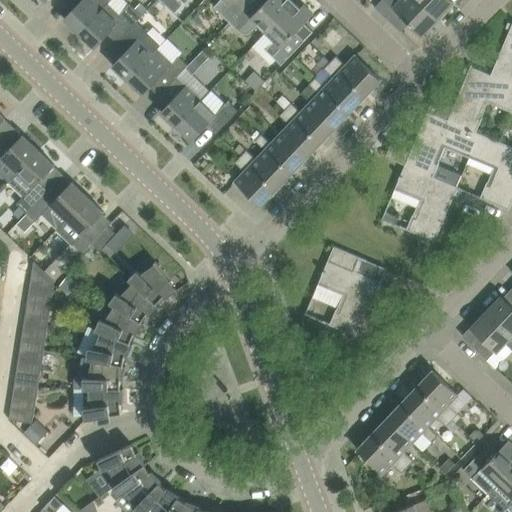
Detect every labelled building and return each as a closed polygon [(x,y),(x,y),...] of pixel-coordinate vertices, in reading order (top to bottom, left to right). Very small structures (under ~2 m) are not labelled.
[(109,4),(112,0),(81,0),(65,18),(80,33),(105,7),(106,7),(109,4)] [(109,33),(118,41),(137,22),(143,15),(130,3),(129,4),(125,0),(112,0),(109,4),(106,7),(105,7),(80,33),(95,47),(109,33)] [(220,0),(214,6),(230,21),(250,0),(220,0)] [(258,24),(267,32),(295,2),(293,0),(267,0),(262,5),(256,0),(250,0),(230,21),(242,33),(250,33),(258,24)] [(437,18),(418,0),(381,0),(376,6),(397,26),(405,18),(422,34),(437,18)] [(418,0),(437,18),(453,1),(451,0),(418,0)] [(136,8),(143,15),(149,9),(141,2),(136,8)] [(295,2),(267,32),(275,40),(266,49),(282,64),(306,40),(297,32),(314,13),(304,4),(301,7),(295,2)] [(161,45),(146,31),(137,22),(118,41),(127,50),(113,64),(129,79),(161,45)] [(511,25),(496,62),(491,74),(491,75),(511,83),(511,25)] [(160,95),(186,68),(189,65),(179,55),(173,62),(158,48),(161,45),(129,79),(144,94),(151,87),(160,95)] [(196,57),(203,64),(211,56),(204,49),(196,57)] [(331,61),(366,95),(381,79),(356,55),(346,65),(337,55),(331,61)] [(366,95),(331,61),(330,62),(325,68),(335,77),(326,86),(351,110),(366,95)] [(472,64),(454,107),(448,119),(477,132),(478,131),(483,119),(478,117),(486,97),(511,108),(511,83),(491,75),(472,66),(473,65),(472,64)] [(210,91),(186,68),(160,95),(169,104),(162,111),(177,126),(210,91)] [(255,70),(245,80),(256,90),(265,80),(255,70)] [(311,102),(336,126),(351,110),(326,86),(316,77),(310,84),(320,92),(311,102)] [(229,100),(226,103),(213,90),(211,92),(210,91),(177,126),(192,140),(208,124),(217,133),(239,110),(229,100)] [(145,115),(156,104),(146,94),(135,105),(145,115)] [(286,109),(321,142),(336,126),(311,102),(302,111),(292,102),(286,109)] [(281,133),(306,158),(321,142),(286,109),(280,115),(290,124),(281,133)] [(428,110),(410,153),(406,164),(435,177),(440,164),(435,162),(443,142),(471,154),(480,133),(477,132),(448,119),(429,111),(430,110),(429,109),(428,110)] [(291,174),(306,158),(281,133),(272,143),(262,134),(256,140),(266,149),(291,174)] [(487,184),(481,197),(509,209),(511,202),(511,146),(501,141),(480,133),(471,154),(499,166),(491,186),(487,184)] [(0,172),(10,182),(19,173),(18,172),(39,149),(23,134),(8,150),(0,141),(0,172)] [(18,172),(19,173),(10,182),(24,196),(17,203),(20,205),(27,212),(49,189),(40,180),(56,165),(39,149),(18,172)] [(241,156),(276,189),(291,174),(266,149),(257,158),(247,149),(241,156)] [(276,189),(241,156),(235,162),(245,171),(235,181),(261,205),(276,189)] [(436,241),(458,187),(458,186),(435,177),(406,164),(405,165),(397,185),(426,198),(417,217),(414,216),(408,229),(436,241)] [(58,228),(67,219),(89,196),(73,181),(57,197),(49,189),(27,212),(36,221),(43,214),(58,228)] [(89,196),(67,219),(58,228),(57,229),(73,245),(83,234),(105,212),(89,196)] [(27,212),(20,205),(13,212),(20,219),(27,212)] [(400,218),(386,212),(383,219),(397,225),(400,218)] [(108,225),(92,242),(101,251),(117,233),(108,225)] [(359,336),(382,280),(381,279),(381,281),(354,269),(359,257),(367,260),(367,259),(335,245),(320,281),(349,293),(340,312),(336,311),(330,324),(359,336)] [(63,251),(45,270),(56,280),(74,261),(63,251)] [(54,291),(56,280),(45,270),(34,260),(30,288),(54,291)] [(130,277),(159,305),(157,302),(163,296),(165,298),(177,290),(156,260),(155,261),(156,263),(141,273),(137,269),(130,277)] [(130,277),(129,277),(134,282),(121,295),(117,292),(111,301),(144,323),(145,322),(142,321),(147,314),(149,315),(159,305),(130,277)] [(52,303),(54,291),(30,288),(28,300),(52,303)] [(511,303),(503,296),(488,312),(511,334),(511,303)] [(50,315),(52,303),(28,300),(26,311),(50,315)] [(137,335),(144,323),(111,301),(116,305),(106,320),(101,318),(97,328),(134,343),(131,342),(134,334),(137,335)] [(48,327),(50,315),(26,311),(25,323),(48,327)] [(511,347),(511,334),(488,312),(473,328),(484,339),(475,347),(488,359),(505,341),(511,347)] [(46,338),(48,327),(25,323),(23,335),(46,338)] [(134,343),(97,328),(96,328),(102,331),(95,347),(90,346),(87,357),(127,365),(124,364),(126,356),(128,356),(134,343)] [(46,338),(23,335),(21,347),(45,350),(46,338)] [(43,362),(45,350),(21,347),(19,359),(43,362)] [(127,365),(87,357),(87,358),(93,359),(89,377),(84,377),(84,387),(124,388),(124,387),(121,387),(121,379),(124,379),(127,365)] [(41,374),(43,362),(19,359),(17,371),(41,374)] [(418,385),(453,419),(459,413),(449,404),(459,394),(433,369),(418,385)] [(39,386),(41,374),(17,371),(15,383),(39,386)] [(37,398),(39,386),(15,383),(13,395),(37,398)] [(418,385),(403,401),(429,425),(438,416),(447,425),(453,419),(418,385)] [(84,407),(86,418),(123,412),(121,403),(124,402),(124,388),(84,387),(84,388),(90,388),(89,406),(84,407)] [(35,410),(37,398),(13,395),(11,406),(35,410)] [(388,417),(414,441),(423,432),(432,441),(438,434),(429,425),(403,401),(388,417)] [(33,422),(35,410),(11,406),(10,419),(33,422)] [(388,417),(373,433),(408,466),(414,460),(405,450),(414,441),(388,417)] [(408,466),(373,433),(358,449),(383,473),(393,463),(403,472),(408,466)] [(464,469),(489,493),(511,468),(511,442),(509,439),(492,458),(483,449),(464,469)] [(132,443),(99,459),(103,467),(100,470),(113,488),(115,486),(114,485),(147,462),(139,451),(137,452),(132,443)] [(447,472),(456,463),(450,457),(441,467),(447,472)] [(115,486),(120,493),(118,502),(127,511),(131,511),(162,480),(152,470),(150,471),(145,464),(148,463),(147,462),(114,485),(115,486)] [(511,511),(511,468),(489,493),(505,508),(501,511),(511,511)] [(22,470),(17,476),(17,480),(23,486),(30,478),(22,470)] [(463,480),(461,474),(451,478),(455,488),(461,486),(463,480)] [(435,485),(438,494),(455,488),(451,479),(435,485)] [(168,511),(179,497),(181,494),(168,486),(167,488),(161,482),(163,480),(162,480),(131,511),(168,511)] [(55,511),(64,504),(55,496),(44,508),(48,511),(55,511)] [(197,511),(200,507),(200,508),(201,505),(188,499),(186,501),(179,497),(168,511),(197,511)] [(392,511),(418,511),(415,503),(392,511)]
